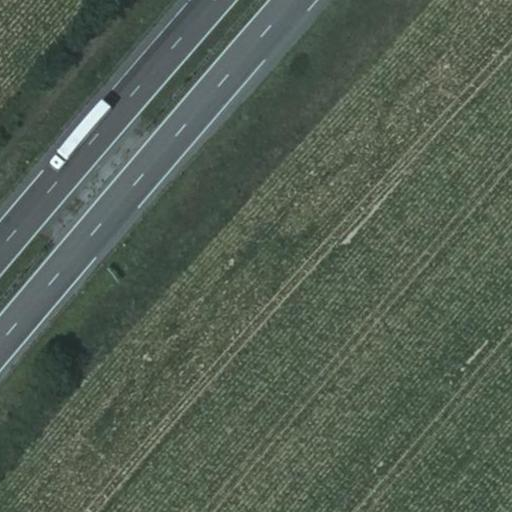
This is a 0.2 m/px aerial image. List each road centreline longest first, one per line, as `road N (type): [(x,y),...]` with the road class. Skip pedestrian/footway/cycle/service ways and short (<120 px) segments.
road 1 (motorway): [(0,345),(293,0)]
road 2 (motorway): [(200,0),(0,230)]
